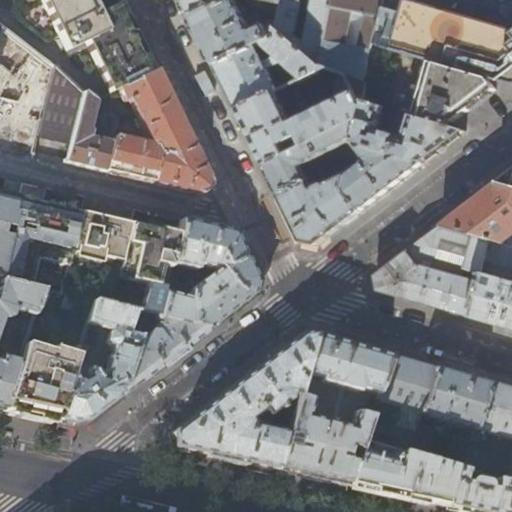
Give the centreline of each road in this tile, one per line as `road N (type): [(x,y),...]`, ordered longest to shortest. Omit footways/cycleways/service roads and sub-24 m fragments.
road 1 (residential): [(61,476),(302,294)]
road 2 (residential): [(253,218),(212,216),(0,163)]
road 3 (residential): [(253,218),(152,0)]
road 4 (residential): [(511,362),(302,294)]
road 5 (secondary): [(61,476),(221,511)]
